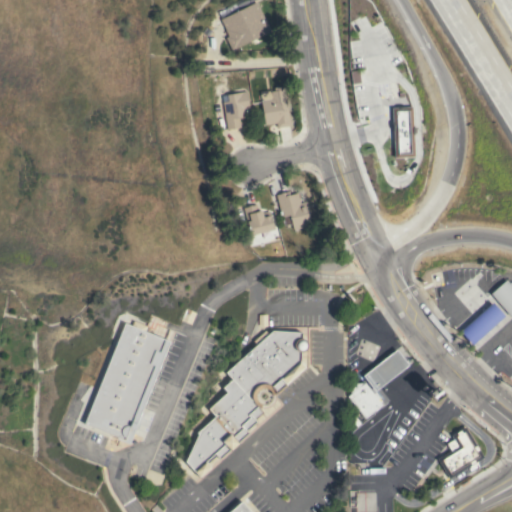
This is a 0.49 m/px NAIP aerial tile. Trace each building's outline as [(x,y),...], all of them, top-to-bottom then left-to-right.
[(231,50),(225,37),(228,36),(220,19),(256,2),(270,31),(231,50)] [(259,91),(272,89),(271,87),(283,85),(290,125),(277,128),(276,123),(265,125),(259,91)] [(222,102),(227,101),(226,94),(246,91),(249,109),(245,109),(246,116),(245,116),(245,117),(239,118),(240,127),(226,129),(222,102)] [(391,107),(394,157),(412,156),(409,106),(391,107)] [(281,215),(279,215),(278,212),(280,211),(276,194),(288,191),(289,194),(297,192),(300,203),(304,201),(310,225),(292,229),(291,223),(283,225),(281,215)] [(257,204),(259,210),(261,210),(263,217),(270,215),(274,229),(249,236),(247,228),(248,227),(243,208),(257,204)] [(509,283),(511,280),(511,313),(509,316),(490,293),(506,279),(509,283)] [(471,344),(459,331),(492,302),(504,316),(471,344)] [(190,324),(180,320),(185,309),(195,313),(190,324)] [(124,441),(117,438),(116,439),(112,438),(113,435),(111,434),(110,437),(105,435),(106,433),(82,423),(125,322),(132,324),(133,320),(147,326),(145,330),(171,341),(135,426),(131,424),(130,426),(132,428),(134,431),(134,434),(132,437),(129,438),(127,439),(126,437),(124,441)] [(275,394),(271,394),(271,391),(268,389),(265,388),(261,388),(258,390),(256,393),(256,396),(256,400),(258,402),(261,404),(259,408),(263,412),(255,419),(257,421),(247,431),(248,432),(238,442),(238,443),(230,451),(229,450),(219,460),(215,455),(207,463),(210,466),(199,477),(185,462),(198,434),(196,433),(215,416),(208,408),(226,392),(222,387),(231,379),(225,372),(256,344),(253,341),(264,330),(268,334),(272,330),(302,332),(302,338),(304,339),(306,341),(307,344),(306,348),(305,350),(303,352),(300,352),(300,363),(305,367),(275,394)] [(396,349),(407,365),(374,391),(362,375),(396,349)] [(347,396),(364,383),(381,405),(364,418),(347,396)] [(174,410),(183,414),(174,437),(165,433),(174,410)] [(476,461),(478,463),(470,468),(469,466),(448,478),(436,458),(450,450),(446,443),(452,439),(450,435),(464,426),(483,457),(476,461)] [(159,446),(169,450),(160,473),(150,469),(159,446)] [(228,511),(241,501),(250,511),(228,511)]
